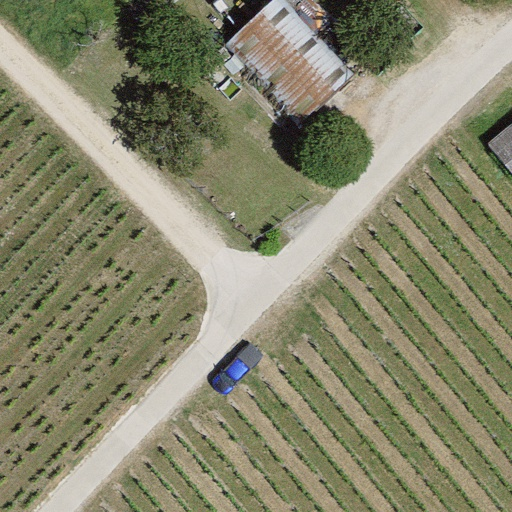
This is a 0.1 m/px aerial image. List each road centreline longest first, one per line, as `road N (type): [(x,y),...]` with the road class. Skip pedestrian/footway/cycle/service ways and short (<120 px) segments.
road 1 (track): [(0,49),(255,311)]
road 2 (track): [(511,54),(255,311)]
road 3 (track): [(255,311),(55,511)]
